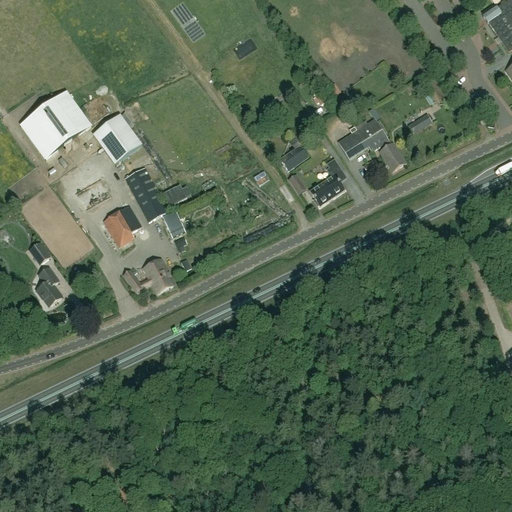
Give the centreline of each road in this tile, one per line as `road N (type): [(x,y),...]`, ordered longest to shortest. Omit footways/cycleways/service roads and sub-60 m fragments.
road 1 (trunk): [(0,419),(511,172)]
road 2 (unclassified): [(0,369),(137,320),(511,135)]
road 3 (track): [(139,0),(313,233)]
